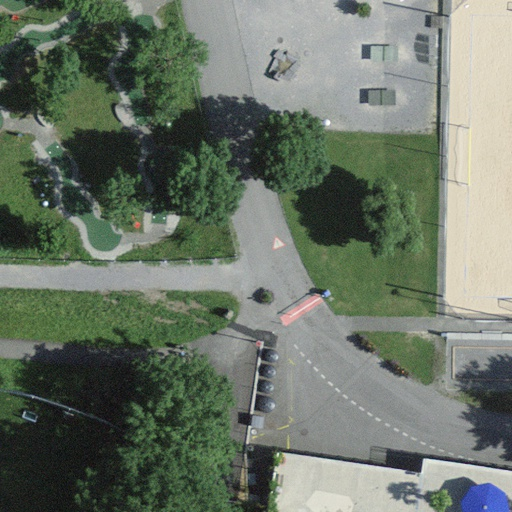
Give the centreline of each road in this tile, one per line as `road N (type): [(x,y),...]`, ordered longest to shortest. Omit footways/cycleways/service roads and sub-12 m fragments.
road 1 (residential): [(511,442),(405,410),(337,361),(317,336),(267,239),(205,0)]
road 2 (track): [(0,272),(255,271)]
